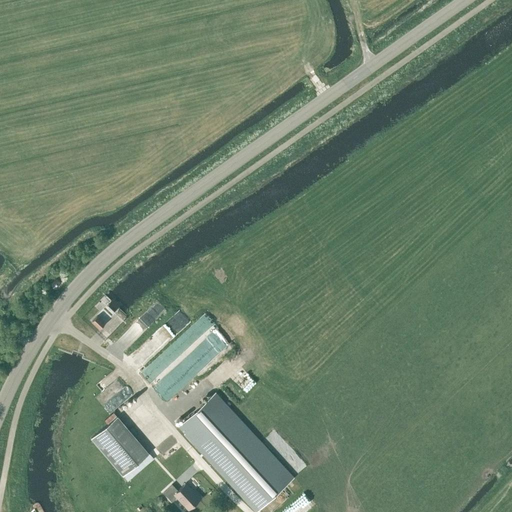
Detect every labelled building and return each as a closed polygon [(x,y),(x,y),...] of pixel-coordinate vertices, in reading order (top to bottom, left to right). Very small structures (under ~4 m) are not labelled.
[(54,288),(61,282),(57,278),(51,284),(54,288)] [(92,321),(100,329),(105,323),(97,316),(92,321)] [(172,317),(164,324),(172,333),(180,326),(172,317)] [(179,339),(186,347),(209,327),(203,320),(186,334),(179,339)] [(239,353),(231,360),(239,369),(247,362),(239,353)] [(178,426),(256,511),(294,477),(215,392),(178,426)] [(107,424),(91,438),(127,481),(153,459),(117,416),(107,424)] [(193,491),(185,483),(177,490),(172,484),(163,492),(171,501),(176,497),(188,509),(200,498),(194,491),(193,491)]
